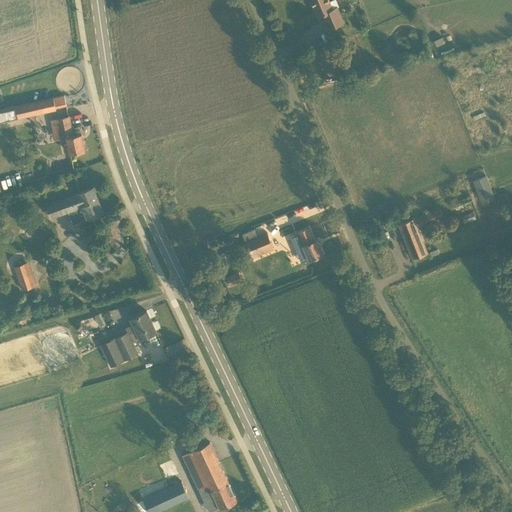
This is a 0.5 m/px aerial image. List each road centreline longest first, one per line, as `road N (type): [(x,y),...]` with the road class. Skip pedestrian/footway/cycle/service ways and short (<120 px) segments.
road 1 (unclassified): [(511,499),(373,290),(247,0)]
road 2 (primary): [(291,511),(174,273),(119,136),(91,0)]
